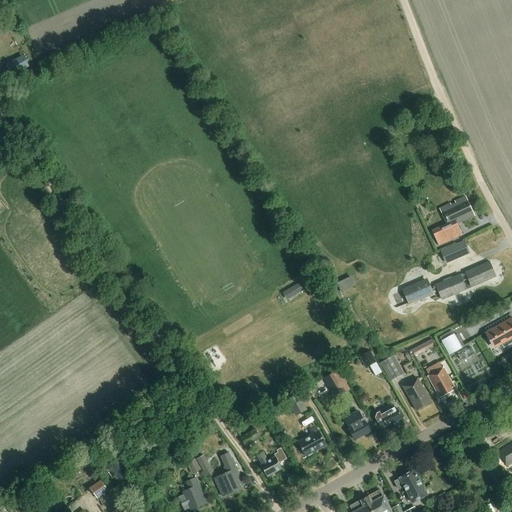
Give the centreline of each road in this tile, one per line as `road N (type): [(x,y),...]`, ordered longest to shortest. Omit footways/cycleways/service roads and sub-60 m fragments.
road 1 (track): [(279,511),(0,116)]
road 2 (unclassified): [(317,496),(511,388)]
road 3 (track): [(402,0),(470,160)]
